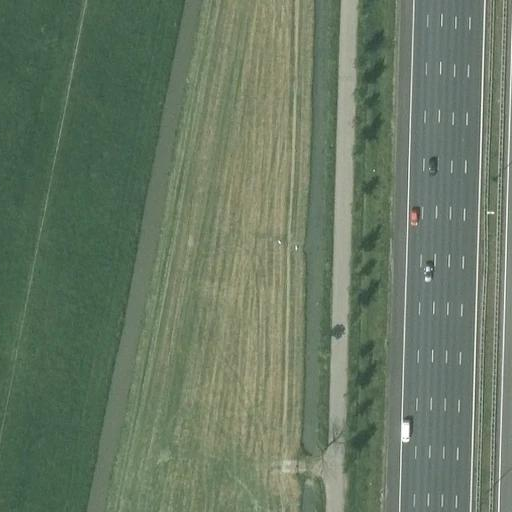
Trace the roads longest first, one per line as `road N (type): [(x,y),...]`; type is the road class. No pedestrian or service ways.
road 1 (unclassified): [(331,511),(348,0)]
road 2 (motorway): [(450,0),(435,511)]
